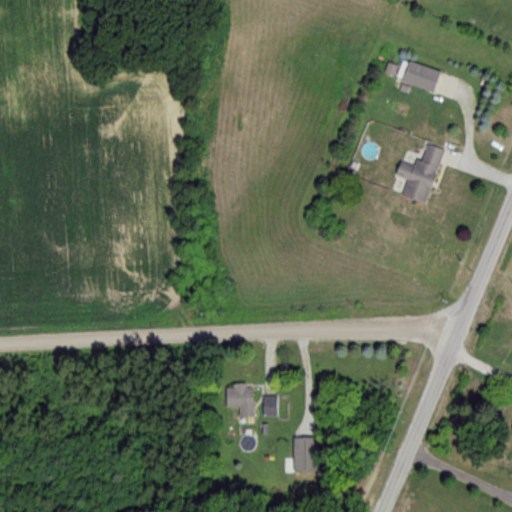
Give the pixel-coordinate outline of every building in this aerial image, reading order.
[(442,72),(405,61),(399,82),(435,93),(442,72)] [(424,204),(443,149),(425,143),(419,160),(403,154),(395,176),(404,180),(399,195),(424,204)] [(225,385),(225,408),(235,408),(235,417),(252,417),(252,385),(225,385)] [(277,396),(261,396),(261,416),(277,416),(277,396)] [(291,437),(291,473),(316,473),(316,437),(291,437)]
